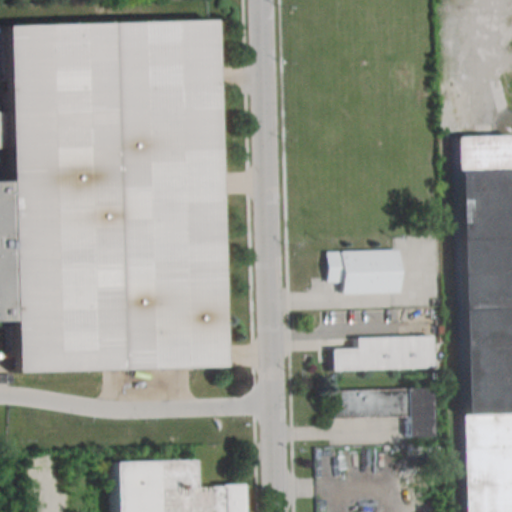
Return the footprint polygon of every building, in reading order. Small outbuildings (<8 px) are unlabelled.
[(0,22),(0,86),(9,373),(219,363),(209,19),(0,22)] [(457,511),(511,511),(511,169),(507,170),(507,136),(450,137),(457,511)] [(395,293),(395,250),(323,250),(323,283),(336,283),(336,293),(395,293)] [(428,336),(350,337),(350,349),(325,349),(326,370),(428,368),(428,336)] [(403,437),(429,436),(428,388),(327,390),(327,418),(403,417),(403,437)] [(106,511),(239,511),(239,485),(193,486),(193,461),(106,462),(106,511)]
